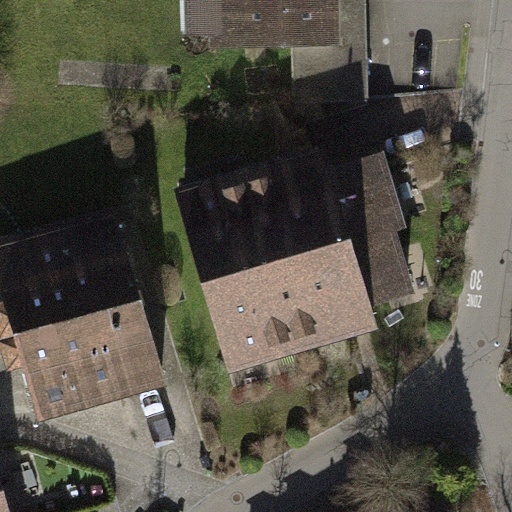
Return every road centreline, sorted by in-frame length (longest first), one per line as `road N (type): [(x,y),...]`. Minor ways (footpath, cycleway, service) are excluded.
road 1 (residential): [(225,511),(422,420),(469,379)]
road 2 (residential): [(469,379),(511,181)]
